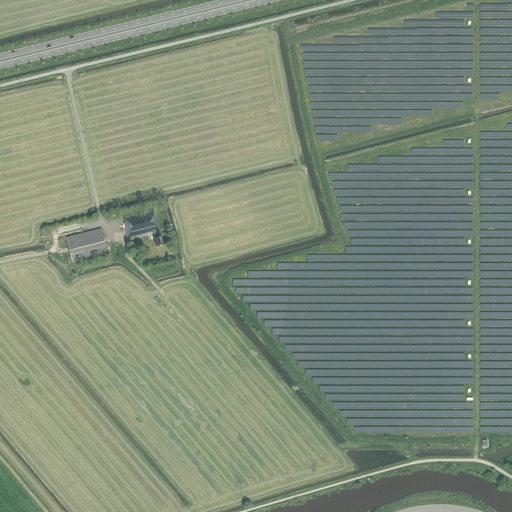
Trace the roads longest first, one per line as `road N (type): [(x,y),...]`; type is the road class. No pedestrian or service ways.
road 1 (unclassified): [(0,85),(351,0)]
road 2 (primary): [(0,66),(268,0)]
road 3 (primary): [(231,0),(0,56)]
